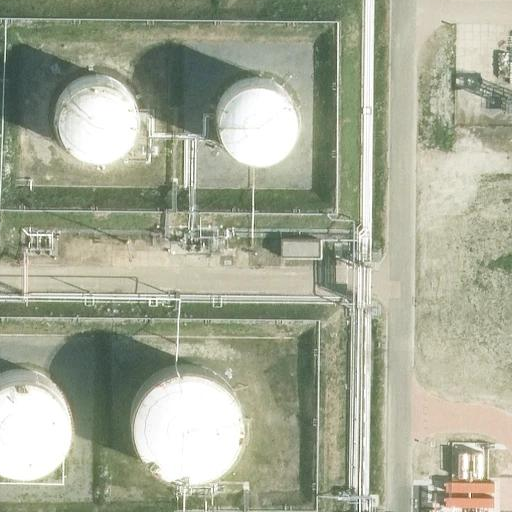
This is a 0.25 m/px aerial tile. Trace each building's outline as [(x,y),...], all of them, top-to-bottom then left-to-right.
[(131,123),(132,114),(131,105),(129,98),(126,92),(121,86),(115,80),(108,76),(100,74),(93,73),(86,73),(79,74),(72,77),(64,83),(59,88),(54,95),(51,104),(50,112),(50,120),(52,127),(56,135),(61,141),(66,146),(72,150),(80,153),(88,155),(95,155),(105,152),(110,150),(118,145),(123,140),(128,131),(131,123)] [(290,121),(290,114),(290,107),(288,100),(285,93),(280,86),(274,81),(267,77),(261,74),(252,73),(244,73),(238,74),(231,77),(223,83),(217,89),(212,97),(209,105),(209,113),(209,122),(211,128),(215,136),(220,142),(227,148),(233,151),(242,154),(249,155),(257,154),(265,151),(272,148),(278,143),(284,136),(288,128),(290,121)] [(326,229),(287,229),(287,255),(326,255),(326,229)] [(235,429),(236,418),(235,408),(232,397),(227,388),(219,379),(210,371),(201,367),(192,364),(180,362),(170,363),(161,366),(150,371),(142,377),(135,385),(129,396),(125,407),(124,416),(125,427),(128,437),(132,447),(140,457),(147,463),(155,468),(166,472),(179,474),(191,473),(199,471),(206,467),(211,464),(219,458),(227,449),(232,439),(235,429)] [(64,428),(65,418),(64,409),(62,401),(57,392),(52,384),(43,377),(36,374),(28,371),(19,370),(7,370),(0,372),(0,463),(7,466),(16,466),(26,466),(33,464),(41,460),(50,453),(57,445),(61,437),(64,428)]
